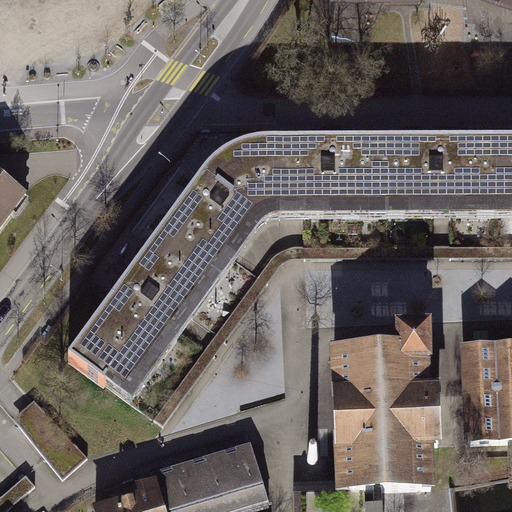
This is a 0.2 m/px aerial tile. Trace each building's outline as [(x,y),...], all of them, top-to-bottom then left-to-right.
[(511,219),(511,146),(260,148),(235,156),(214,169),(200,185),(71,361),(132,406),(263,227),(269,222),(281,220),(511,219)] [(0,242),(28,206),(0,184),(0,242)] [(434,341),(336,344),(341,492),(385,491),(439,489),(434,341)] [(511,349),(466,352),(471,444),(511,442),(511,349)] [(243,511),(269,504),(252,448),(224,456),(192,466),(158,476),(153,477),(155,482),(146,485),(139,487),(143,499),(98,511),(243,511)] [(341,492),(297,493),(297,511),(385,511),(385,491),(341,492)]
